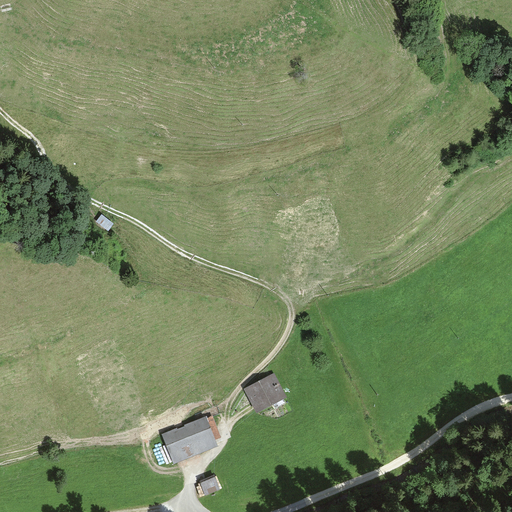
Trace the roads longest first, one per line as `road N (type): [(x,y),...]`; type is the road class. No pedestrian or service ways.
road 1 (track): [(284,511),(398,466),(511,400)]
road 2 (track): [(246,410),(193,468),(188,507)]
